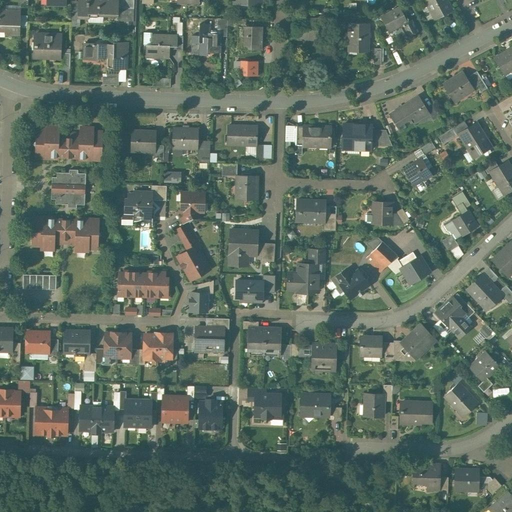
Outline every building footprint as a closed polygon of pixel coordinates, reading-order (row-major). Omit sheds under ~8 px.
[(88,0),(77,0),(78,5),(77,18),(88,18),(89,14),(88,14),(88,0)] [(88,0),(88,14),(89,14),(97,14),(97,15),(117,16),(118,7),(118,0),(88,0)] [(408,0),(401,0),(406,8),(411,6),(408,0)] [(452,10),(447,0),(423,0),(434,20),(452,10)] [(411,20),(407,22),(399,6),(381,16),(389,32),(392,30),(402,25),(408,36),(417,31),(411,20)] [(126,7),(118,7),(117,16),(117,21),(133,21),(133,7),(126,7)] [(20,9),(0,8),(0,30),(4,31),(4,34),(19,35),(20,9)] [(245,19),(233,19),(233,27),(238,27),(245,27),(245,19)] [(309,19),(295,19),(294,38),(309,39),(309,37),(317,37),(318,20),(309,19)] [(369,24),(348,23),(348,51),(368,51),(369,24)] [(209,24),(199,24),(199,35),(191,35),(191,43),(198,43),(198,55),(208,55),(208,52),(220,53),(221,36),(217,36),(217,33),(208,33),(209,24)] [(227,24),(217,24),(217,33),(217,36),(221,36),(227,36),(227,24)] [(402,25),(392,30),(398,40),(400,41),(408,36),(402,25)] [(245,27),(238,27),(238,36),(243,36),(242,49),(260,49),(261,27),(245,27)] [(60,34),(34,34),(34,57),(60,58),(60,34)] [(176,35),(152,34),(151,44),(145,44),(145,54),(151,54),(151,57),(169,57),(169,49),(176,49),(176,35)] [(112,68),(106,68),(106,76),(106,77),(118,77),(119,69),(123,69),(124,47),(123,47),(123,42),(113,42),(113,44),(84,43),(84,56),(92,56),(92,59),(98,59),(98,57),(107,57),(108,55),(113,55),(112,68)] [(511,46),(493,58),(504,75),(511,69),(511,46)] [(487,88),(477,71),(470,75),(481,92),(487,88)] [(462,72),(444,84),(454,101),(465,94),(465,93),(472,88),(462,72)] [(118,77),(106,77),(106,76),(102,76),(102,84),(118,85),(118,77)] [(154,85),(171,86),(171,77),(155,77),(154,85)] [(418,97),(396,110),(401,119),(410,114),(415,121),(428,113),(428,112),(426,107),(423,104),(422,104),(418,97)] [(440,115),(432,103),(426,107),(428,112),(428,113),(433,120),(440,115)] [(476,123),(459,133),(468,149),(467,150),(468,152),(471,150),(475,156),(491,146),(476,123)] [(361,124),(343,124),(343,133),(347,133),(346,146),(359,147),(359,150),(370,150),(371,140),(371,133),(371,126),(361,126),(361,124)] [(257,126),(227,125),(227,144),(256,145),(256,144),(257,126)] [(81,127),(79,127),(79,132),(72,132),(72,134),(67,134),(67,131),(59,131),(59,126),(58,126),(58,129),(36,129),(35,140),(33,142),(33,143),(35,146),(34,157),(43,157),(43,158),(49,158),(49,157),(58,158),(58,157),(78,158),(78,159),(87,159),(87,160),(92,160),(93,159),(101,159),(102,148),(104,146),(104,145),(102,143),(103,131),(80,130),(81,127)] [(304,126),(296,126),(295,142),(304,143),(304,126)] [(331,127),(304,126),(304,143),(316,143),(316,146),(330,147),(331,127)] [(198,128),(173,128),(172,148),(197,149),(197,140),(198,128)] [(452,128),(438,136),(443,144),(456,135),(452,128)] [(155,131),(131,130),(131,151),(154,152),(155,152),(155,145),(155,131)] [(385,130),(377,133),(371,133),(371,140),(378,140),(378,145),(392,146),(385,130)] [(209,141),(197,140),(197,149),(197,156),(209,157),(209,141)] [(431,141),(420,148),(424,154),(435,147),(431,141)] [(163,145),(155,145),(155,152),(154,152),(154,157),(163,157),(163,145)] [(421,159),(404,169),(413,185),(430,174),(421,159)] [(494,160),(483,167),(487,174),(490,172),(490,171),(498,166),(494,160)] [(498,166),(490,171),(490,172),(504,194),(511,189),(511,169),(507,161),(498,166)] [(237,164),(222,163),(221,175),(236,176),(237,164)] [(69,172),(56,172),(56,177),(51,177),(51,199),(55,199),(55,203),(67,204),(67,207),(76,207),(76,204),(84,205),(85,194),(82,194),(82,183),(85,183),(85,173),(78,173),(78,169),(69,169),(69,172)] [(257,176),(237,176),(236,198),(256,199),(257,176)] [(166,185),(151,185),(151,192),(151,200),(166,200),(166,185)] [(141,194),(128,194),(128,201),(125,201),(125,209),(121,209),(121,224),(133,224),(133,214),(151,215),(151,211),(154,208),(151,205),(151,200),(151,192),(142,192),(141,194)] [(204,193),(181,192),(180,210),(186,210),(186,214),(180,217),(183,224),(193,218),(200,218),(196,218),(196,211),(203,211),(203,209),(205,209),(206,203),(204,203),(204,193)] [(324,200),(301,199),(300,211),(297,211),(296,221),(323,222),(324,222),(324,213),(324,200)] [(391,202),(373,201),(373,213),(373,223),(390,224),(391,202)] [(402,208),(396,212),(402,223),(409,219),(402,208)] [(467,210),(452,220),(450,220),(443,224),(442,226),(445,231),(448,232),(450,235),(451,234),(455,240),(461,235),(462,236),(477,226),(467,210)] [(336,213),(324,213),(324,222),(323,222),(323,230),(335,230),(336,213)] [(373,213),(366,213),(365,214),(365,221),(366,223),(373,223),(373,213)] [(90,218),(85,218),(84,219),(75,219),(75,220),(55,219),(56,218),(47,217),(47,216),(41,216),(41,217),(32,217),(32,228),(29,230),(29,231),(31,233),(31,245),(53,246),(53,249),(54,250),(54,245),(62,245),(62,242),(67,243),(67,245),(74,245),(74,250),(75,250),(76,247),(98,248),(98,236),(101,234),(101,233),(99,231),(99,220),(90,219),(90,218)] [(187,222),(176,228),(183,240),(194,233),(187,222)] [(250,230),(230,229),(229,254),(230,254),(229,264),(240,265),(240,255),(256,255),(257,231),(250,231),(250,230)] [(183,240),(182,240),(188,250),(196,245),(198,248),(201,247),(194,233),(183,240)] [(450,235),(441,241),(448,252),(458,245),(455,240),(451,234),(450,235)] [(381,242),(366,258),(380,272),(396,255),(381,242)] [(274,243),(262,243),(260,260),(273,261),(274,243)] [(511,244),(510,243),(493,259),(508,275),(511,270),(511,244)] [(188,250),(177,256),(190,280),(210,269),(198,248),(196,245),(188,250)] [(325,249),(316,248),(316,262),(325,262),(325,249)] [(401,268),(400,268),(410,284),(429,271),(424,262),(422,264),(418,257),(406,265),(401,268)] [(402,258),(397,261),(401,268),(406,265),(402,258)] [(318,264),(298,263),(297,273),(297,290),(308,291),(317,291),(318,290),(317,290),(318,264)] [(351,275),(346,268),(336,276),(341,283),(339,284),(345,291),(350,298),(368,284),(358,270),(351,275)] [(498,277),(489,268),(483,274),(491,283),(498,277)] [(164,272),(152,272),(152,274),(150,275),(148,273),(139,273),(137,275),(135,273),(135,271),(128,271),(128,273),(126,275),(124,272),(119,272),(119,293),(123,293),(123,295),(163,296),(163,294),(169,294),(169,286),(167,286),(167,284),(166,284),(166,277),(164,277),(164,272)] [(297,273),(289,273),(289,272),(288,272),(287,290),(297,290),(297,273)] [(56,275),(23,274),(22,288),(55,289),(56,275)] [(483,274),(467,289),(480,303),(481,302),(487,308),(501,295),(505,298),(511,292),(505,285),(499,291),(491,283),(483,274)] [(341,283),(336,276),(331,280),(330,282),(334,287),(334,289),(338,295),(340,295),(345,291),(339,284),(341,283)] [(264,280),(235,279),(234,299),(263,300),(264,280)] [(308,291),(297,290),(296,304),(307,305),(308,291)] [(209,292),(189,291),(188,312),(208,313),(209,292)] [(452,297),(435,312),(449,327),(449,326),(459,337),(467,329),(458,318),(464,313),(464,312),(458,306),(460,305),(459,304),(452,297)] [(474,311),(464,300),(459,304),(460,305),(458,306),(464,312),(464,313),(468,317),(474,311)] [(125,306),(125,314),(137,314),(137,306),(125,306)] [(228,318),(214,318),(213,327),(223,327),(223,328),(228,328),(228,318)] [(420,324),(411,332),(412,333),(402,342),(402,343),(408,350),(415,358),(435,340),(420,324)] [(482,325),(479,332),(489,336),(492,329),(482,325)] [(213,327),(195,326),(194,352),(205,352),(206,351),(222,352),(222,353),(223,353),(223,328),(223,327),(213,327)] [(258,328),(248,328),(248,329),(248,351),(279,352),(279,344),(279,329),(258,328)] [(3,330),(0,330),(0,350),(10,351),(11,351),(11,343),(12,329),(3,329),(3,330)] [(41,332),(26,331),(26,352),(40,352),(48,352),(49,339),(49,333),(41,333),(41,332)] [(74,332),(66,332),(64,333),(64,352),(73,352),(73,353),(75,353),(75,352),(87,353),(88,353),(89,331),(75,331),(74,332)] [(111,333),(105,333),(104,348),(104,357),(110,357),(117,357),(118,332),(111,332),(111,333)] [(124,332),(118,332),(117,357),(129,357),(130,357),(130,349),(131,333),(124,333),(124,332)] [(155,334),(145,334),(144,349),(144,358),(157,358),(158,333),(155,333),(155,334)] [(171,334),(158,333),(157,358),(160,358),(160,357),(170,358),(171,349),(171,334)] [(382,337),(360,336),(359,355),(381,356),(381,354),(381,345),(382,337)] [(58,339),(49,339),(48,352),(47,355),(58,356),(58,339)] [(400,340),(393,340),(393,345),(393,358),(399,358),(408,350),(402,343),(402,342),(400,340)] [(20,343),(11,343),(11,351),(10,351),(10,365),(19,365),(20,343)] [(291,345),(279,344),(279,352),(283,352),(283,359),(290,360),(290,356),(291,345)] [(299,344),(291,344),(291,345),(290,356),(299,357),(299,344)] [(324,345),(313,345),(312,366),(320,366),(320,370),(334,370),(335,344),(324,344),(324,345)] [(393,345),(381,345),(381,354),(385,354),(385,361),(392,361),(393,358),(393,345)] [(104,348),(96,348),(96,353),(95,363),(100,363),(102,361),(102,356),(104,357),(104,348)] [(138,349),(130,349),(130,357),(129,357),(129,364),(138,364),(138,349)] [(485,351),(468,366),(482,381),(477,385),(483,391),(492,383),(487,377),(499,366),(485,351)] [(88,353),(87,353),(87,356),(85,356),(84,357),(84,370),(95,371),(95,363),(96,353),(88,353)] [(104,357),(102,356),(102,361),(100,363),(102,365),(110,365),(110,357),(104,357)] [(476,400),(459,382),(443,396),(461,414),(476,400)] [(392,385),(383,384),(383,394),(383,401),(391,401),(392,385)] [(205,386),(194,386),(193,397),(205,397),(205,386)] [(265,388),(248,387),(247,400),(254,400),(256,400),(256,393),(265,394),(265,388)] [(12,390),(5,390),(5,415),(19,415),(19,392),(12,391),(12,390)] [(265,394),(256,393),(256,400),(254,400),(254,416),(262,416),(261,417),(270,418),(270,413),(280,413),(280,394),(265,394)] [(383,394),(365,393),(364,415),(382,416),(383,401),(383,394)] [(163,395),(162,395),(162,399),(162,420),(174,421),(175,396),(163,395)] [(329,396),(304,395),(303,412),(314,412),(313,414),(328,415),(329,396)] [(186,396),(175,396),(174,421),(187,421),(187,400),(187,396),(186,396)] [(138,398),(124,397),(123,427),(137,427),(138,398)] [(138,398),(137,427),(151,428),(152,398),(138,398)] [(215,399),(206,399),(206,402),(199,402),(199,428),(220,428),(221,402),(215,402),(215,399)] [(417,402),(402,402),(402,410),(400,410),(400,423),(411,423),(411,419),(420,420),(420,422),(430,422),(430,411),(431,411),(431,402),(417,401),(417,402)] [(113,406),(80,405),(79,430),(91,430),(91,432),(100,432),(100,431),(112,431),(113,406)] [(67,408),(36,407),(35,433),(47,433),(47,435),(54,435),(54,434),(66,434),(67,408)] [(487,424),(487,412),(477,412),(476,424),(487,424)] [(439,464),(413,464),(413,481),(426,482),(426,488),(438,488),(439,489),(439,476),(439,464)] [(478,469),(455,469),(455,489),(477,490),(478,469)] [(448,477),(439,476),(439,489),(438,488),(438,492),(447,493),(448,477)] [(501,485),(494,477),(487,483),(487,489),(491,494),(501,485)] [(511,511),(511,496),(507,491),(492,506),(496,511),(494,511),(511,511)]
